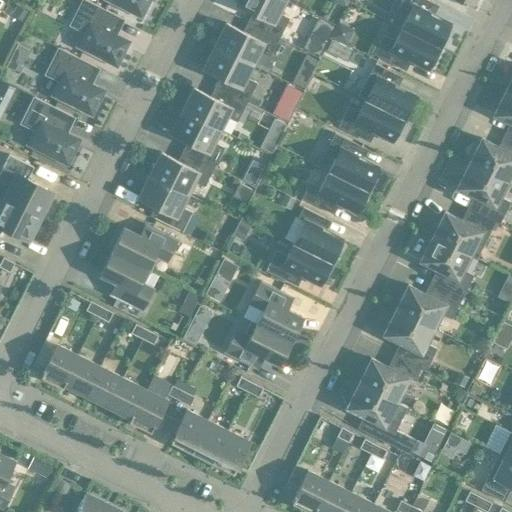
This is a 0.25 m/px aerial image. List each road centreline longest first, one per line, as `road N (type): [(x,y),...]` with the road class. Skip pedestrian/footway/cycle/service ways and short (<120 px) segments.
road 1 (residential): [(248,511),(509,0)]
road 2 (residential): [(0,393),(200,0)]
road 3 (residential): [(0,423),(174,511)]
